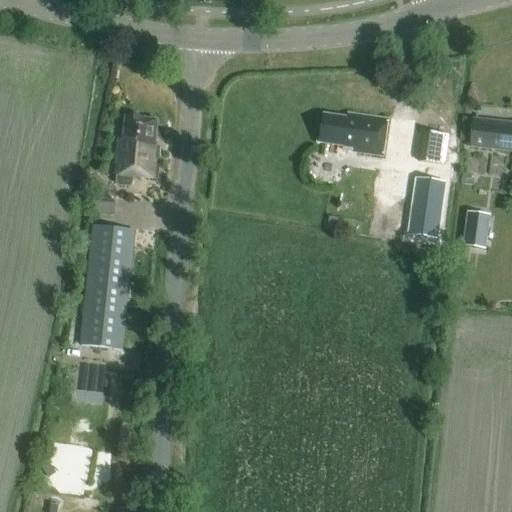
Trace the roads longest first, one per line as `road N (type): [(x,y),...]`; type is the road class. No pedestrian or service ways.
road 1 (unclassified): [(155,511),(198,40)]
road 2 (tertiary): [(198,40),(328,37),(454,7)]
road 3 (tertiary): [(198,40),(0,6)]
